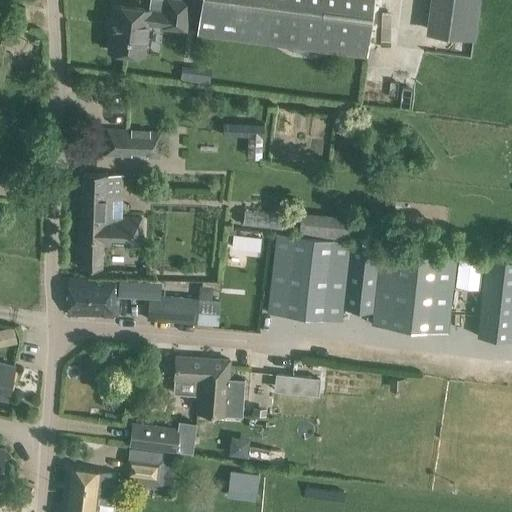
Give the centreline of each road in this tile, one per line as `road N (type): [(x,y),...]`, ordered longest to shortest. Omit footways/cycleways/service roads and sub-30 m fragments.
road 1 (unclassified): [(56,324),(54,0)]
road 2 (track): [(511,368),(272,340)]
road 3 (unclassified): [(272,340),(56,324)]
road 4 (unclassified): [(42,511),(56,324)]
